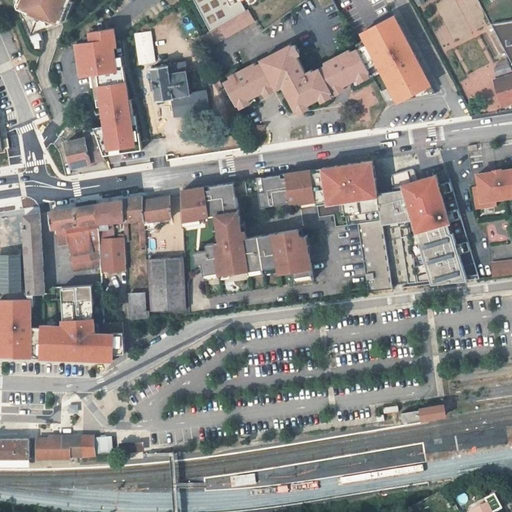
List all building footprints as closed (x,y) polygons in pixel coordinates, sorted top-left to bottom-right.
[(15,0),(22,15),(25,14),(19,0),(15,0)] [(48,28),(63,23),(60,14),(62,9),(65,11),(69,0),(19,0),(25,14),(22,15),(30,35),(48,28)] [(60,14),(63,23),(66,21),(74,2),(74,0),(69,0),(65,11),(62,9),(60,14)] [(194,0),(211,31),(251,10),(247,4),(254,0),(194,0)] [(211,31),(201,37),(208,49),(255,21),(251,10),(211,31)] [(396,17),(363,35),(398,100),(431,83),(396,17)] [(511,21),(497,23),(511,51),(511,21)] [(92,41),(76,45),(81,76),(93,74),(99,107),(102,107),(104,126),(95,128),(104,155),(143,150),(138,115),(134,115),(133,99),(129,99),(123,57),(115,57),(112,29),(91,32),(92,41)] [(138,32),(139,64),(157,63),(155,31),(138,32)] [(231,79),(225,83),(237,106),(282,82),(297,111),(371,72),(359,49),(352,53),(351,50),(325,64),(326,66),(314,72),(313,70),(306,73),(291,45),(262,61),(263,62),(251,69),(249,67),(230,77),(231,79)] [(175,111),(176,116),(209,111),(207,92),(190,94),(186,63),(153,68),(155,80),(154,80),(155,89),(156,89),(158,101),(173,99),(174,101),(175,111)] [(511,71),(509,64),(495,68),(497,76),(511,71)] [(511,104),(511,77),(496,82),(504,107),(511,104)] [(252,126),(248,128),(254,139),(258,137),(263,129),(262,126),(252,126)] [(66,143),(67,147),(72,168),(106,160),(104,155),(95,128),(76,133),(78,140),(66,143)] [(59,172),(72,168),(67,147),(54,151),(55,157),(46,162),(49,171),(58,168),(59,172)] [(375,159),(311,170),(317,201),(317,207),(319,218),(334,215),(335,227),(359,225),(370,292),(393,289),(393,285),(391,276),(390,263),(387,244),(386,238),(384,224),(380,193),(379,186),(378,180),(375,159)] [(414,169),(392,175),(395,190),(396,200),(400,223),(400,226),(402,239),(409,283),(432,281),(433,285),(480,279),(451,182),(440,184),(437,176),(417,180),(414,169)] [(511,169),(502,171),(501,169),(494,171),(495,172),(487,173),(478,174),(480,186),(474,187),(477,208),(497,205),(496,199),(511,197),(511,169)] [(182,191),(183,221),(201,217),(201,216),(217,213),(219,227),(221,241),(216,241),(207,243),(208,249),(194,251),(196,263),(203,262),(208,297),(314,280),(309,252),(306,252),(303,235),(302,228),(247,237),(246,229),(242,230),(241,221),(237,196),(259,192),(261,207),(299,201),(300,203),(317,201),(311,170),(303,171),(235,182),(182,191)] [(387,192),(380,193),(384,224),(391,222),(392,227),(400,226),(400,223),(396,200),(395,190),(387,192)] [(144,196),(124,200),(125,221),(124,221),(125,226),(128,226),(128,221),(140,220),(142,250),(147,250),(145,230),(144,200),(144,196)] [(144,200),(145,230),(161,229),(160,220),(172,218),(171,196),(144,200)] [(102,267),(102,271),(127,269),(125,234),(119,235),(119,238),(115,239),(114,222),(124,221),(125,221),(124,200),(98,204),(102,267)] [(75,271),(102,267),(98,204),(50,212),(53,229),(57,228),(67,227),(70,244),(75,271)] [(25,216),(25,227),(29,294),(45,293),(41,213),(25,216)] [(2,267),(0,266),(0,290),(22,290),(21,216),(0,219),(0,256),(2,257),(2,267)] [(183,221),(184,226),(203,222),(201,217),(183,221)] [(57,228),(60,246),(70,244),(67,227),(57,228)] [(183,257),(149,259),(152,311),(186,309),(183,257)] [(511,261),(491,264),(493,277),(511,275),(511,261)] [(32,300),(0,300),(0,356),(32,357),(32,355),(42,355),(42,358),(57,358),(58,354),(65,355),(65,358),(91,359),(91,357),(99,357),(99,359),(114,360),(114,354),(126,353),(124,322),(105,324),(103,284),(89,285),(62,287),(63,295),(67,295),(68,309),(64,309),(64,320),(64,326),(43,325),(43,327),(32,327),(27,327),(27,320),(32,320),(32,300)] [(129,295),(130,319),(149,318),(149,312),(146,312),(145,294),(129,295)] [(445,406),(401,413),(403,422),(428,418),(446,415),(445,406)] [(37,438),(38,459),(70,458),(70,456),(79,456),(95,455),(94,436),(81,436),(70,436),(70,438),(37,438)] [(96,437),(96,454),(112,453),(111,437),(96,437)] [(0,458),(3,459),(11,459),(30,459),(30,438),(5,439),(0,438),(0,458)] [(137,442),(119,443),(120,453),(129,452),(137,452),(145,452),(145,450),(145,447),(144,441),(137,442)] [(11,459),(0,458),(0,467),(30,467),(30,459),(11,459)] [(255,473),(230,476),(232,487),(256,484),(255,473)]
